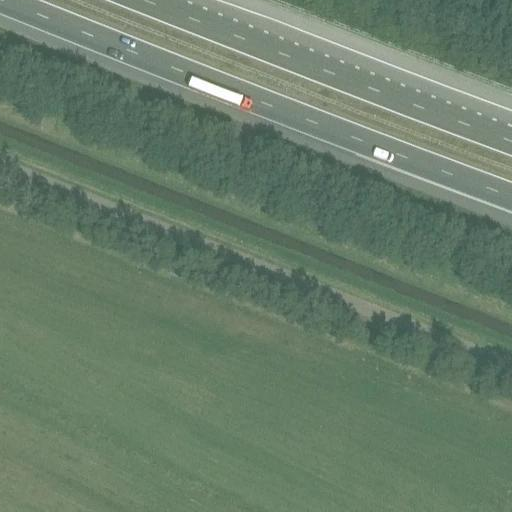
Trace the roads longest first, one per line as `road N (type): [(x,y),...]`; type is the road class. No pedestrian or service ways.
road 1 (unclassified): [(511,371),(0,168)]
road 2 (motorway): [(0,1),(511,198)]
road 3 (motorway): [(511,142),(140,0)]
